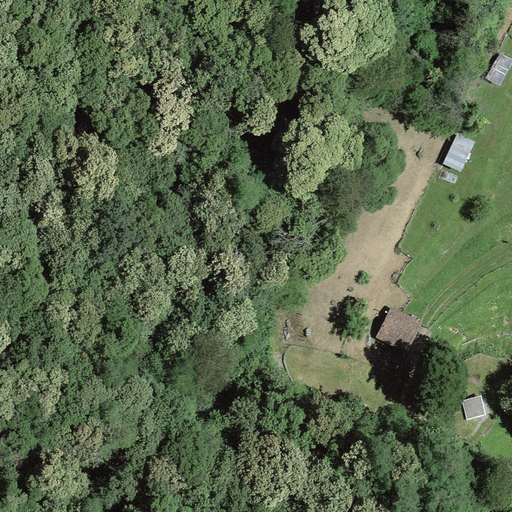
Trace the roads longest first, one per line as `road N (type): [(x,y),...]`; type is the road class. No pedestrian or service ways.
road 1 (track): [(511,474),(396,429),(354,428),(312,414),(287,395),(257,158),(194,57)]
road 2 (track): [(387,429),(423,323),(464,277),(511,249)]
